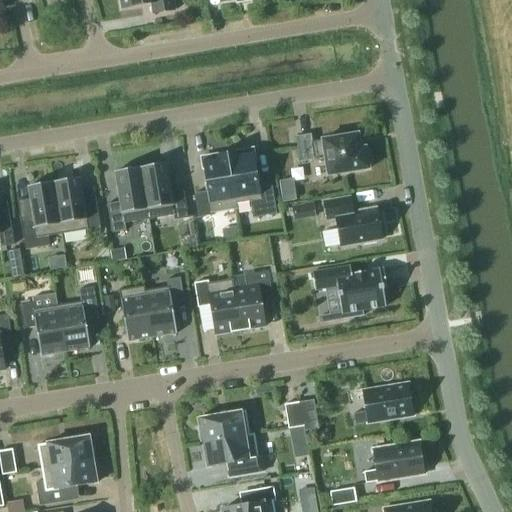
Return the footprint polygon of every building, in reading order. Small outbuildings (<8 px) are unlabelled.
[(119,0),(121,9),(151,4),(153,14),(175,11),(172,0),(119,0)] [(372,165),(370,151),(366,152),(365,148),(360,149),(358,134),(322,140),(322,141),(312,142),(311,134),(296,137),(300,163),(325,159),(328,176),(369,169),(368,166),(372,165)] [(227,153),(237,204),(250,202),(253,218),(277,214),(272,185),(259,187),(254,153),(249,154),(248,149),(227,153)] [(237,209),(237,204),(227,153),(206,157),(206,161),(202,162),(207,191),(194,193),(199,218),(213,215),(212,213),(237,209)] [(166,164),(140,168),(149,219),(173,215),(174,220),(188,218),(184,191),(171,193),(166,164)] [(125,224),(149,219),(140,168),(115,172),(120,202),(107,204),(112,233),(126,231),(125,224)] [(79,178),(54,183),(62,234),(86,230),(87,232),(101,230),(97,206),(84,208),(79,178)] [(38,238),(62,234),(54,183),(28,187),(33,217),(20,219),(24,243),(38,240),(38,238)] [(382,239),(376,210),(353,214),(350,198),(324,203),(327,220),(335,219),(340,247),(362,243),(363,245),(377,243),(376,240),(382,239)] [(0,246),(14,245),(10,220),(0,222),(0,246)] [(125,247),(110,250),(112,261),(127,259),(125,247)] [(350,267),(311,273),(315,291),(337,287),(342,320),(363,316),(362,311),(385,307),(383,292),(387,291),(383,270),(351,275),(350,267)] [(233,289),(240,331),(264,327),(260,297),(272,295),(268,272),(244,275),(246,287),(234,289),(233,289)] [(167,287),(145,291),(144,291),(152,338),(176,334),(172,304),(184,302),(180,278),(166,280),(167,287)] [(215,335),(240,331),(233,289),(234,289),(232,280),(208,284),(208,281),(194,284),(198,308),(210,306),(215,335)] [(127,342),(152,338),(144,291),(145,291),(144,286),(119,291),(127,342)] [(80,302),(57,306),(65,353),(90,348),(85,319),(98,316),(93,287),(78,290),(80,302)] [(41,357),(65,353),(57,306),(34,310),(33,303),(19,305),(23,329),(36,327),(41,357)] [(0,371),(4,371),(0,345),(0,340),(12,339),(8,315),(0,316),(0,371)] [(355,425),(413,415),(412,407),(416,407),(413,391),(409,392),(408,384),(362,391),(365,411),(353,413),(355,425)] [(313,400),(300,402),(304,426),(304,430),(317,428),(313,400)] [(285,404),(288,428),(304,426),(300,402),(285,404)] [(199,419),(203,444),(250,436),(249,435),(245,411),(199,419)] [(254,434),(249,435),(250,436),(203,444),(207,468),(237,463),(239,476),(263,471),(261,457),(258,458),(254,434)] [(37,445),(41,468),(93,460),(89,437),(37,445)] [(365,483),(424,474),(422,466),(426,465),(424,450),(420,450),(419,443),(372,450),(375,470),(363,472),(365,483)] [(0,451),(0,460),(2,475),(15,473),(12,449),(0,451)] [(97,483),(93,460),(41,468),(45,492),(97,483)] [(315,472),(285,473),(286,496),(316,494),(315,472)] [(221,509),(221,511),(274,511),(273,502),(275,502),(273,488),(249,492),(251,504),(221,509)] [(353,488),(330,492),(332,506),(356,502),(353,488)] [(7,503),(8,511),(24,511),(22,500),(7,503)] [(383,510),(383,511),(435,511),(435,509),(431,510),(429,502),(383,510)]
